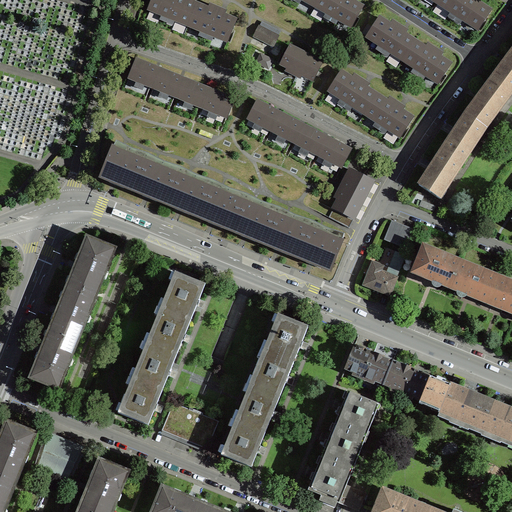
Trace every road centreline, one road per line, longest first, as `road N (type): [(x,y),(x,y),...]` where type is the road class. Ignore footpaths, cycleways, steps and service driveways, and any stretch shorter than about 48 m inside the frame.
road 1 (residential): [(0,393),(296,511)]
road 2 (residential): [(118,34),(281,97),(404,166)]
road 3 (tertiary): [(333,303),(99,207),(68,204)]
road 4 (tertiary): [(511,376),(333,303)]
road 5 (residential): [(118,34),(68,204)]
road 6 (tertiary): [(68,204),(0,362)]
road 7 (residential): [(382,199),(511,254)]
road 8 (residential): [(404,166),(477,60)]
